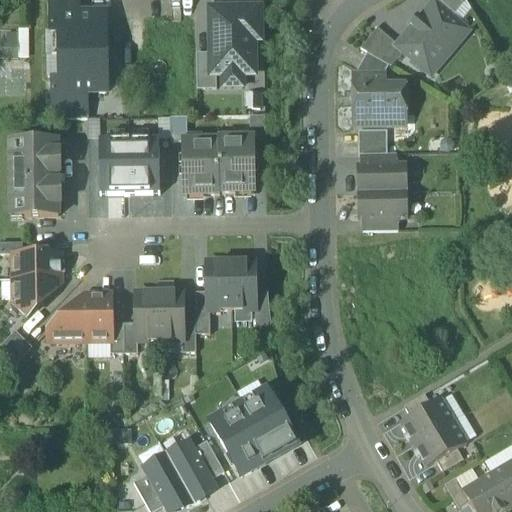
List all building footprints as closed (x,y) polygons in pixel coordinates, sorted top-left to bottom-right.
[(440,0),(439,2),(466,18),(473,6),(463,0),(440,0)] [(78,4),(64,4),(51,4),(51,17),(78,17),(78,4)] [(433,4),(419,21),(417,19),(410,28),(412,29),(396,48),(395,49),(403,55),(422,72),(432,60),(441,67),(469,34),(433,4)] [(210,12),(211,57),(211,77),(216,77),(253,77),(252,41),(260,41),(259,11),(210,12)] [(105,16),(78,17),(51,17),(52,36),(59,36),(60,58),(105,57),(105,16)] [(0,58),(29,58),(29,28),(17,28),(17,33),(5,33),(5,39),(0,38),(0,58)] [(396,48),(377,31),(360,52),(389,69),(391,70),(403,55),(395,49),(396,48)] [(389,69),(366,56),(354,78),(354,79),(383,79),(389,69)] [(106,95),(105,57),(60,58),(60,81),(52,81),(52,96),(55,96),(87,95),(106,95)] [(216,92),(216,77),(211,77),(211,57),(196,57),(196,93),(216,92)] [(383,91),(383,79),(354,79),(354,129),(404,128),(404,91),(383,91)] [(87,95),(55,96),(56,121),(87,122),(87,95)] [(264,120),(249,120),(250,142),(253,142),(264,142),(264,120)] [(186,121),(170,121),(171,142),(171,146),(183,145),(187,145),(186,121)] [(387,158),(387,134),(358,135),(358,159),(361,159),(387,158)] [(253,196),(253,142),(250,142),(217,142),(217,144),(218,144),(218,196),(219,196),(253,196)] [(158,143),(98,144),(99,198),(159,197),(158,143)] [(187,145),(183,145),(184,199),(219,198),(219,196),(218,196),(218,144),(217,144),(187,145)] [(57,145),(20,146),(20,157),(13,157),(14,208),(21,208),(22,220),(58,219),(58,209),(60,209),(59,186),(58,186),(58,178),(59,178),(59,155),(57,155),(57,145)] [(387,158),(361,159),(361,170),(397,170),(396,158),(387,158)] [(361,170),(359,171),(359,197),(404,196),(404,170),(397,170),(361,170)] [(404,196),(359,197),(360,223),(362,223),(397,223),(405,222),(404,196)] [(397,223),(362,223),(362,235),(398,234),(397,223)] [(22,246),(0,246),(0,257),(12,258),(22,258),(22,246)] [(22,258),(12,258),(13,282),(60,281),(60,257),(22,258)] [(231,314),(230,266),(206,266),(207,296),(207,314),(209,314),(231,314)] [(254,266),(230,266),(231,314),(255,313),(255,294),(254,266)] [(61,287),(60,281),(13,282),(13,307),(27,321),(61,287)] [(2,283),(2,300),(12,300),(12,283),(2,283)] [(267,294),(255,294),(255,313),(255,330),(270,329),(268,314),(267,294)] [(207,296),(195,296),(195,326),(195,338),(210,338),(209,314),(207,314),(207,296)] [(159,297),(135,298),(135,328),(136,345),(137,346),(159,345),(159,297)] [(182,297),(159,297),(159,345),(182,345),(183,345),(183,327),(182,297)] [(111,328),(111,298),(86,298),(86,304),(87,304),(88,346),(110,346),(111,346),(111,328)] [(68,314),(47,335),(47,346),(88,346),(87,304),(86,304),(78,304),(73,309),(68,309),(68,314)] [(195,338),(195,326),(183,327),(183,345),(182,345),(182,357),(196,357),(195,338)] [(124,358),(123,328),(111,328),(111,346),(110,346),(110,358),(124,358)] [(135,328),(123,328),(124,358),(137,357),(137,346),(136,345),(135,328)] [(15,334),(0,349),(0,361),(2,364),(23,343),(15,334)] [(23,343),(2,364),(11,373),(32,351),(23,343)] [(210,425),(241,481),(296,450),(265,395),(210,425)] [(424,398),(404,410),(410,421),(430,409),(424,398)] [(430,409),(410,421),(400,426),(414,449),(453,425),(440,403),(430,409)] [(453,425),(414,449),(427,471),(436,465),(457,453),(466,448),(453,425)] [(207,446),(192,454),(210,485),(224,477),(207,446)] [(166,459),(193,508),(205,501),(204,499),(214,493),(210,485),(192,454),(189,447),(166,459)] [(457,453),(436,465),(442,476),(463,464),(457,453)] [(180,511),(185,511),(193,508),(166,459),(143,472),(148,480),(165,510),(165,511),(180,511),(181,511),(180,511)] [(511,465),(491,478),(510,510),(511,508),(511,465)] [(463,494),(462,495),(469,507),(472,511),(506,511),(510,510),(491,478),(463,494)] [(161,511),(165,510),(148,480),(134,487),(148,511),(161,511)] [(463,494),(456,482),(444,489),(457,511),(460,511),(469,507),(462,495),(463,494)]
